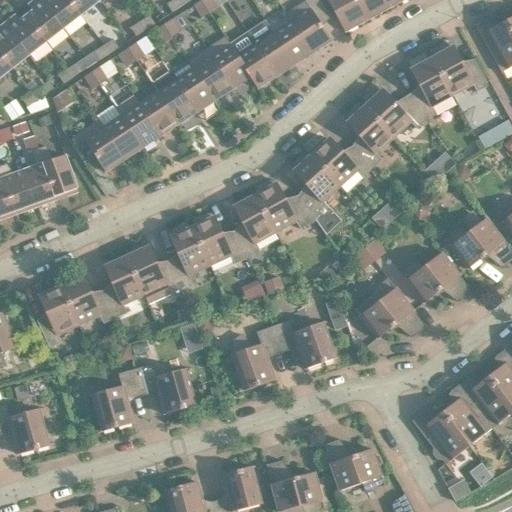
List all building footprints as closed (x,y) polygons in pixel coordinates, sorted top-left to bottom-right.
[(32,10),(25,15),(45,41),(62,28),(40,0),(33,0),(27,5),(32,10)] [(40,0),(62,28),(79,15),(67,0),(40,0)] [(67,0),(79,15),(96,1),(95,0),(67,0)] [(171,12),(180,6),(176,0),(171,0),(165,4),(171,12)] [(200,17),(208,12),(200,0),(192,5),(200,17)] [(208,12),(216,7),(226,1),(225,0),(200,0),(208,12)] [(333,20),(319,0),(305,0),(285,14),(290,21),(290,20),(311,52),(330,40),(318,22),(329,16),(332,21),(333,20)] [(354,0),(326,0),(344,31),(355,25),(357,21),(364,17),(354,0)] [(354,0),(364,17),(372,13),(376,14),(387,8),(382,0),(354,0)] [(382,0),(387,8),(398,2),(398,0),(382,0)] [(14,15),(4,23),(28,54),(45,41),(25,15),(19,20),(14,15)] [(144,30),(154,23),(148,15),(139,21),(144,30)] [(171,37),(178,32),(170,20),(163,25),(171,37)] [(290,20),(290,21),(272,32),(293,64),(311,52),(290,20)] [(501,72),(511,65),(511,32),(506,21),(492,28),(487,20),(476,26),(474,22),(473,23),(500,72),(506,83),(507,82),(501,72)] [(135,36),(144,30),(139,21),(129,27),(135,36)] [(0,53),(11,68),(28,54),(4,23),(0,26),(0,53)] [(163,42),(171,37),(163,25),(155,30),(163,42)] [(224,37),(206,49),(231,88),(249,77),(249,76),(236,56),(237,56),(228,43),(220,30),(219,31),(224,37)] [(237,56),(236,56),(249,76),(249,77),(257,89),(275,76),(254,44),(246,32),(228,43),(237,56)] [(293,64),(272,32),(254,44),(275,76),(293,64)] [(108,53),(118,47),(112,39),(102,45),(108,53)] [(135,60),(143,55),(135,43),(127,48),(135,60)] [(487,86),(473,60),(462,66),(458,59),(460,59),(449,43),(431,49),(433,56),(431,58),(451,95),(472,84),(476,92),(487,86)] [(98,60),(108,53),(102,45),(93,51),(98,60)] [(128,65),(135,60),(127,48),(120,53),(128,65)] [(213,100),(231,88),(206,49),(187,61),(192,68),(213,100)] [(0,76),(11,68),(0,53),(0,76)] [(424,120),(435,114),(431,106),(451,95),(431,58),(410,69),(416,83),(417,82),(421,89),(407,96),(424,120)] [(72,77),(81,71),(76,62),(66,69),(72,77)] [(99,84),(106,79),(98,67),(91,72),(99,84)] [(192,68),(174,80),(195,112),(213,100),(192,68)] [(62,83),(72,77),(66,69),(57,75),(62,83)] [(91,89),(99,84),(91,72),(83,77),(91,89)] [(174,80),(156,92),(177,124),(195,112),(174,80)] [(39,86),(30,92),(36,101),(45,95),(39,86)] [(409,122),(416,128),(424,120),(407,96),(396,106),(391,101),(392,100),(378,87),(361,98),(365,104),(363,106),(392,137),(409,122)] [(36,101),(30,92),(21,99),(26,107),(36,101)] [(159,136),(177,124),(156,92),(139,103),(138,103),(159,136)] [(141,148),(159,136),(138,103),(139,103),(134,96),(115,109),(119,116),(120,115),(141,148)] [(372,168),(381,160),(375,153),(392,137),(363,106),(361,108),(355,103),(343,118),(355,133),(356,133),(361,138),(352,147),(372,168)] [(123,159),(141,148),(120,115),(119,116),(103,127),(102,127),(123,159)] [(103,127),(98,120),(68,140),(85,166),(86,166),(82,161),(93,154),(104,172),(123,159),(102,127),(103,127)] [(511,125),(510,120),(479,134),(485,145),(511,133),(511,125)] [(501,144),(507,153),(511,149),(511,138),(511,137),(501,144)] [(356,170),(362,177),(372,168),(352,147),(343,155),(338,149),(339,148),(328,138),(310,154),(339,186),(356,170)] [(44,146),(38,148),(55,196),(64,192),(65,196),(77,191),(64,155),(53,159),(44,146)] [(47,198),(55,196),(38,148),(31,150),(32,167),(23,170),(36,206),(49,202),(47,198)] [(307,187),(297,196),(315,220),(325,235),(340,221),(322,202),(339,186),(310,154),(308,156),(302,152),(290,167),(301,182),(302,182),(307,187)] [(6,163),(0,165),(0,171),(14,210),(21,208),(22,211),(36,206),(23,170),(13,174),(6,163)] [(459,184),(471,176),(463,165),(452,173),(459,184)] [(7,213),(14,210),(0,171),(0,219),(8,216),(7,213)] [(299,229),(315,220),(297,196),(286,202),(282,196),(283,195),(272,180),(254,186),(256,193),(254,195),(274,232),(295,221),(299,229)] [(254,243),(274,232),(254,195),(233,206),(239,220),(240,219),(244,226),(233,232),(246,258),(258,251),(254,243)] [(394,197),(373,215),(383,227),(404,209),(394,197)] [(408,208),(418,221),(429,212),(420,200),(408,208)] [(511,253),(480,212),(479,212),(484,219),(466,233),(460,227),(453,229),(445,239),(444,237),(443,238),(467,269),(480,258),(486,256),(501,268),(511,258),(511,253)] [(234,264),(246,258),(233,232),(222,237),(219,230),(220,229),(210,213),(191,218),(193,225),(191,227),(209,265),(230,256),(234,264)] [(511,213),(498,225),(498,226),(503,222),(511,233),(511,213)] [(180,288),(191,283),(187,275),(209,265),(191,227),(188,228),(184,221),(168,232),(174,250),(175,250),(179,257),(168,262),(180,288)] [(366,267),(385,250),(375,239),(356,257),(366,267)] [(147,303),(168,294),(180,288),(168,262),(156,267),(153,260),(154,259),(147,246),(125,256),(143,295),(147,303)] [(435,247),(440,253),(422,267),(416,262),(409,264),(401,274),(399,271),(399,272),(423,303),(436,293),(442,290),(457,302),(470,291),(435,246),(435,247)] [(109,280),(110,279),(113,286),(102,291),(114,318),(126,313),(122,305),(143,295),(125,256),(104,266),(109,280)] [(386,279),(373,290),(369,297),(363,299),(355,309),(354,307),(353,308),(377,338),(390,328),(396,326),(411,337),(424,327),(381,271),(380,271),(386,279)] [(102,323),(114,318),(102,291),(91,296),(88,289),(89,289),(82,276),(60,286),(78,325),(99,315),(102,323)] [(278,277),(263,283),(267,294),(282,288),(278,277)] [(60,286),(38,296),(43,310),(44,309),(48,316),(36,321),(48,348),(60,343),(56,334),(78,325),(60,286)] [(0,364),(2,364),(0,358),(0,352),(19,346),(18,345),(13,347),(1,314),(6,312),(6,310),(0,312),(0,364)] [(200,334),(210,330),(211,327),(208,317),(195,321),(200,334)] [(344,318),(331,323),(334,331),(346,326),(344,318)] [(272,326),(280,350),(296,345),(304,369),(340,356),(340,355),(334,357),(322,324),(328,322),(327,320),(292,333),(288,320),(272,326)] [(179,328),(182,337),(196,333),(193,323),(179,328)] [(265,356),(280,350),(272,326),(255,332),(259,344),(248,349),(245,340),(239,337),(227,344),(228,356),(225,357),(225,358),(231,356),(243,389),(237,391),(238,392),(274,380),(265,356)] [(114,350),(117,358),(122,361),(131,359),(127,346),(114,350)] [(500,367),(487,377),(511,408),(511,361),(504,351),(494,359),(500,367)] [(155,377),(151,364),(134,369),(141,393),(157,389),(163,414),(200,404),(200,403),(194,404),(185,370),(190,369),(190,368),(155,377)] [(125,398),(141,393),(134,369),(117,374),(121,386),(85,396),(86,397),(91,396),(101,430),(95,431),(95,433),(132,422),(125,398)] [(511,408),(487,377),(475,386),(469,379),(458,387),(491,428),(511,411),(511,408)] [(213,400),(219,398),(215,387),(209,389),(213,400)] [(458,387),(448,395),(454,402),(442,412),(468,446),(491,428),(458,387)] [(0,405),(0,432),(10,429),(17,454),(54,444),(53,443),(48,444),(38,410),(44,409),(44,407),(8,417),(5,404),(0,405)] [(468,446),(442,412),(429,422),(423,414),(413,422),(411,419),(410,420),(432,448),(432,454),(436,459),(441,460),(452,473),(453,473),(445,463),(468,446)] [(349,455),(339,439),(322,445),(342,499),(339,490),(361,483),(365,490),(372,490),(382,483),(383,486),(384,485),(378,467),(380,462),(378,456),(373,454),(371,449),(356,454),(349,455)] [(314,511),(322,507),(323,510),(324,510),(314,472),(298,477),(291,477),(282,460),(265,465),(277,511),(314,511)] [(226,500),(215,503),(216,511),(231,511),(261,503),(251,467),(220,475),(226,500)] [(454,501),(469,492),(462,480),(447,488),(454,501)] [(216,511),(215,503),(203,506),(196,482),(165,490),(171,511),(216,511)] [(413,511),(403,493),(402,493),(405,498),(391,505),(393,511),(413,511)]
